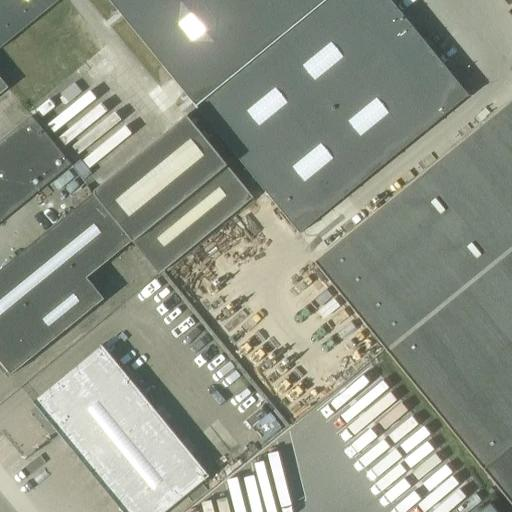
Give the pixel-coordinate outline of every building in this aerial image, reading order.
[(0,0),(0,49),(60,0),(0,0)] [(109,0),(299,233),(468,96),(390,0),(109,0)] [(0,96),(9,89),(0,78),(0,96)] [(511,511),(511,101),(302,271),(497,511),(511,511)] [(187,109),(94,185),(133,234),(227,158),(187,109)] [(32,117),(0,142),(0,223),(71,165),(32,117)] [(133,240),(159,272),(252,196),(226,164),(133,240)] [(95,194),(0,271),(0,362),(11,376),(104,300),(87,279),(133,241),(95,194)] [(102,346),(33,402),(122,511),(166,511),(209,477),(102,346)]
